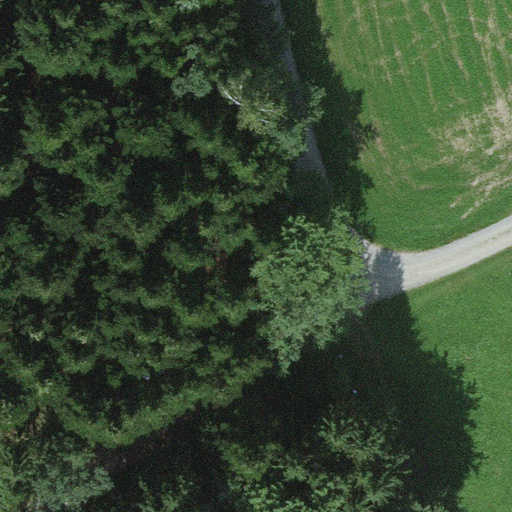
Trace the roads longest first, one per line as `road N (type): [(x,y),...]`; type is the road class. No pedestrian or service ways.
road 1 (track): [(55,511),(346,298)]
road 2 (track): [(270,0),(346,298)]
road 3 (track): [(346,298),(422,511)]
road 4 (track): [(0,362),(222,395)]
road 5 (track): [(511,217),(346,298)]
